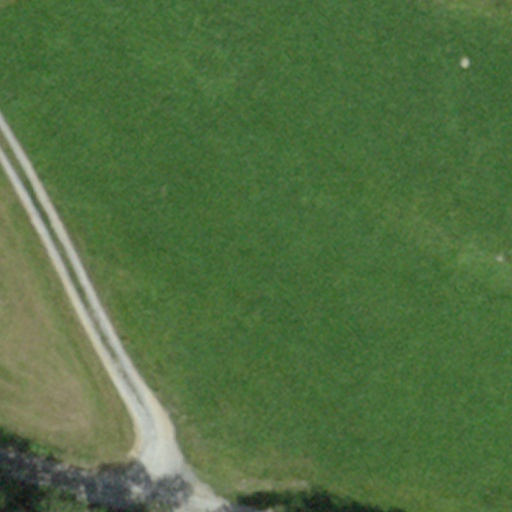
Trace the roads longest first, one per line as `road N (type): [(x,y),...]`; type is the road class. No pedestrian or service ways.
road 1 (track): [(0,123),(156,441),(158,495)]
road 2 (track): [(226,511),(0,442)]
